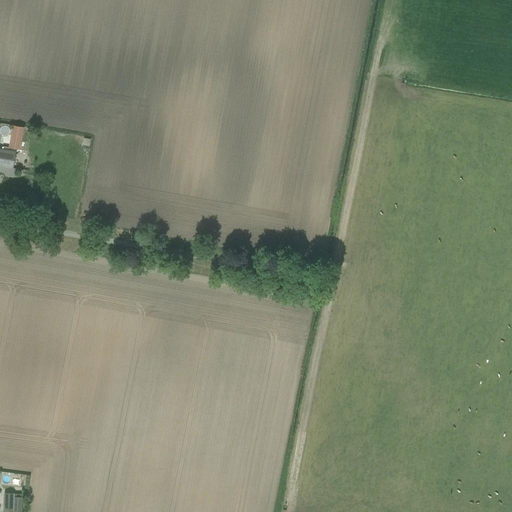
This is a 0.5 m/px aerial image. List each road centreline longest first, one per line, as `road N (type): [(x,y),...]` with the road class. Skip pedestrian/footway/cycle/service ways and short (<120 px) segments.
road 1 (track): [(291,511),(392,0)]
road 2 (unclassified): [(335,288),(0,223)]
